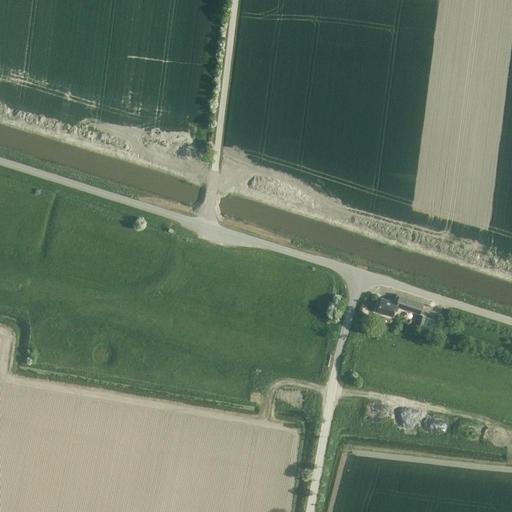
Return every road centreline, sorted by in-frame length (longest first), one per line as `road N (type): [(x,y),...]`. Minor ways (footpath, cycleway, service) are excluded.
road 1 (unclassified): [(309,511),(358,273)]
road 2 (unclassified): [(206,226),(0,162)]
road 3 (unclassified): [(511,321),(358,273)]
road 4 (unclassified): [(358,273),(206,226)]
